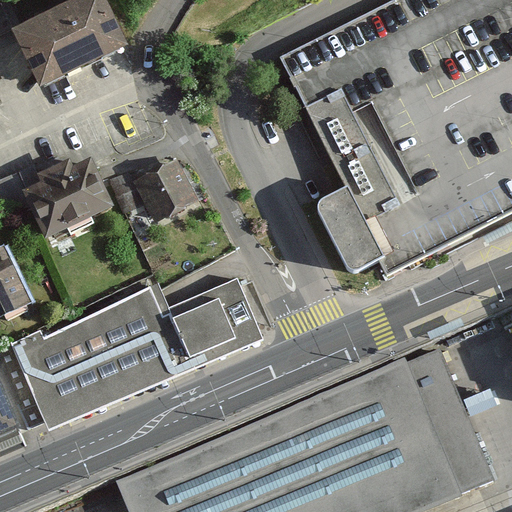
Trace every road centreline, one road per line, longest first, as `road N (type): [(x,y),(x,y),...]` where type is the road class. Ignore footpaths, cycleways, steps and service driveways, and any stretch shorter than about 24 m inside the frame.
road 1 (residential): [(184,0),(157,42),(160,83),(247,244),(319,352)]
road 2 (secondary): [(0,492),(319,352)]
road 3 (secondary): [(319,352),(511,268)]
